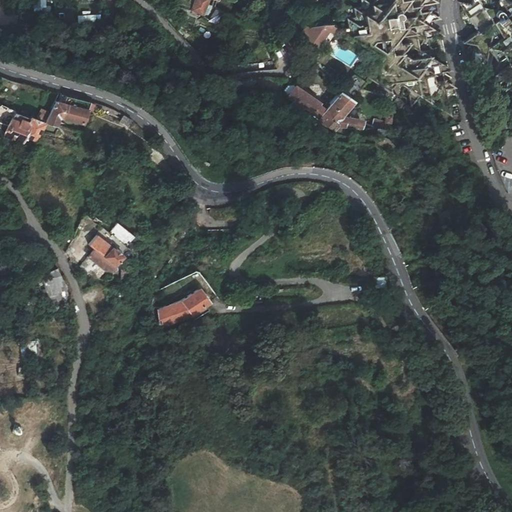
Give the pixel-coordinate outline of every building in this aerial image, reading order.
[(205,0),(193,0),(191,12),(196,13),(197,10),(203,11),(205,0)] [(441,73),(451,70),(419,50),(426,39),(442,35),(431,28),(429,20),(437,18),(434,1),(435,0),(370,0),(371,4),(364,0),(361,0),(363,8),(355,10),(356,18),(348,20),(350,29),(340,31),(381,58),(368,79),(390,93),(397,82),(406,88),(411,107),(418,96),(451,117),(449,109),(453,103),(458,107),(453,87),(443,80),(441,73)] [(476,32),(461,42),(474,46),(469,70),(486,60),(488,50),(496,62),(491,88),(505,79),(503,91),(511,85),(511,0),(491,0),(491,1),(490,0),(470,0),(470,3),(456,1),(476,32)] [(304,44),(307,49),(310,53),(329,25),(319,24),(309,26),(306,31),(303,37),(304,44)] [(167,69),(170,63),(164,59),(161,66),(167,69)] [(304,106),(319,117),(321,113),(317,108),(320,102),(293,85),(286,97),(303,107),(304,106)] [(321,113),(319,117),(316,120),(331,129),(334,124),(356,127),(358,118),(346,116),(345,119),(339,117),(352,99),(338,89),(321,113)] [(51,114),(46,124),(58,129),(61,122),(84,130),(91,108),(59,97),(51,114)] [(42,124),(10,108),(4,121),(0,130),(0,134),(17,141),(19,138),(25,140),(27,138),(35,141),(42,124)] [(36,118),(46,124),(51,114),(41,108),(36,118)] [(392,134),(389,116),(383,115),(383,122),(373,120),(372,131),(392,134)] [(119,124),(127,129),(131,120),(123,116),(119,124)] [(128,247),(135,238),(118,224),(111,233),(128,247)] [(85,258),(102,272),(104,273),(113,270),(112,267),(121,255),(95,234),(87,244),(92,250),(85,258)] [(96,278),(102,272),(85,258),(78,265),(96,278)] [(56,267),(49,270),(56,287),(63,285),(56,267)] [(66,296),(64,288),(56,291),(59,298),(66,296)] [(157,311),(164,327),(187,317),(207,302),(197,288),(179,300),(157,311)]
